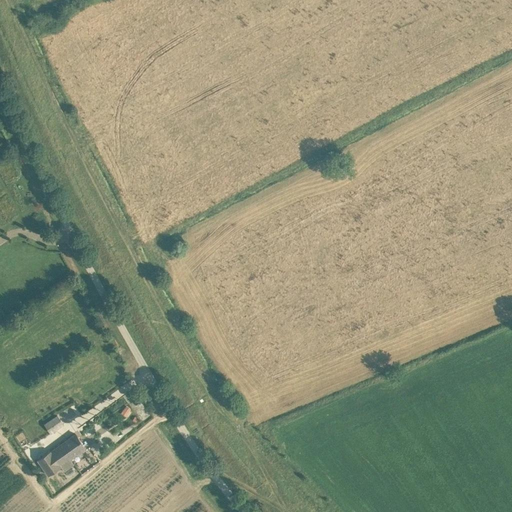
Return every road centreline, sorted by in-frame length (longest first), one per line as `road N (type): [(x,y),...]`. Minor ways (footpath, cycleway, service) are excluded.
road 1 (unclassified): [(244,511),(136,353),(0,90)]
road 2 (track): [(89,136),(72,135),(9,0)]
